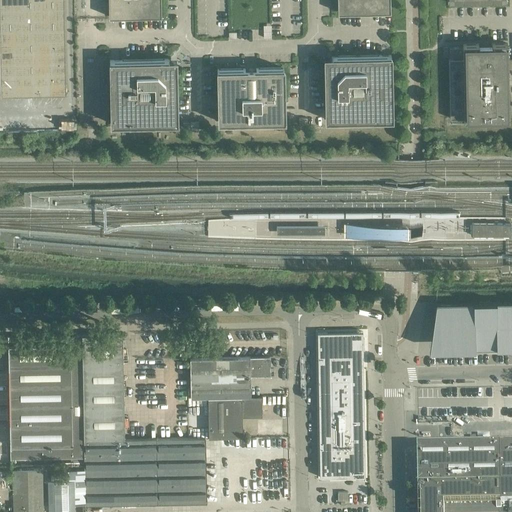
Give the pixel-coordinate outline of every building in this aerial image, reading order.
[(66,95),(63,0),(0,0),(0,90),(0,96),(14,96),(51,95),(59,95),(65,95),(66,95)] [(161,0),(108,0),(109,16),(116,16),(161,16),(161,0)] [(390,0),(337,0),(338,12),(375,11),(377,11),(379,11),(381,11),(385,11),(390,11),(390,0)] [(237,31),(229,31),(229,40),(237,40),(237,31)] [(511,117),(511,57),(508,58),(508,45),(508,43),(506,43),(492,44),(492,47),(488,47),(488,46),(487,45),(486,44),(485,44),(484,45),(483,45),(483,46),(483,47),(479,47),(479,44),(464,44),(463,44),(463,46),(463,59),(450,59),(449,59),(450,118),(464,118),(464,120),(465,120),(465,121),(466,121),(484,121),(484,118),(489,118),(489,121),(508,120),(509,120),(509,119),(509,117),(511,117)] [(463,56),(463,47),(450,48),(450,57),(463,56)] [(333,56),(332,58),(329,61),(326,64),(325,65),(325,102),(325,104),(325,107),(325,108),(325,112),(326,120),(374,119),(378,118),(392,118),(391,55),(386,55),(381,55),(380,55),(377,55),(333,56)] [(176,67),(175,66),(172,63),(169,61),(168,59),(126,60),(119,60),(114,60),(110,60),(111,124),(126,123),(130,123),(133,123),(178,122),(178,119),(178,115),(178,111),(178,110),(177,108),(177,105),(177,68),(176,67)] [(285,102),(284,68),(257,68),(254,69),(251,69),(247,69),(244,69),(217,69),(218,105),(218,107),(218,109),(218,110),(218,114),(218,122),(251,121),(254,121),(285,120),(285,112),(285,109),(285,108),(285,105),(285,102)] [(508,235),(508,223),(471,223),(471,235),(508,235)] [(324,224),(276,224),(276,235),(324,235),(324,224)] [(511,301),(436,303),(434,319),(439,319),(440,345),(451,345),(451,348),(502,347),(502,348),(511,347),(511,301)] [(83,383),(82,335),(81,335),(81,334),(8,336),(9,384),(83,383)] [(125,439),(123,334),(82,335),(83,383),(84,440),(125,439)] [(370,481),(368,334),(315,334),(317,481),(370,481)] [(251,396),(250,377),(269,377),(269,357),(250,357),(190,358),(191,397),(209,397),(251,396)] [(84,440),(83,383),(9,384),(10,458),(84,457),(84,440)] [(243,417),(263,416),(262,396),(251,396),(209,397),(209,437),(243,436),(243,417)] [(204,437),(203,398),(188,398),(189,438),(204,437)] [(476,447),(476,436),(450,437),(450,447),(476,447)] [(206,479),(206,437),(204,437),(189,438),(125,439),(84,440),(84,457),(84,464),(85,505),(158,503),(207,502),(206,489),(209,489),(209,492),(214,492),(214,479),(206,479)] [(511,511),(511,446),(476,447),(450,447),(418,448),(419,482),(419,488),(419,498),(419,511),(511,511)] [(84,464),(84,457),(10,458),(11,465),(84,464)] [(42,511),(42,469),(13,469),(14,511),(42,511)] [(0,497),(8,498),(8,470),(0,470),(0,497)] [(69,492),(68,484),(44,484),(44,492),(69,492)]
